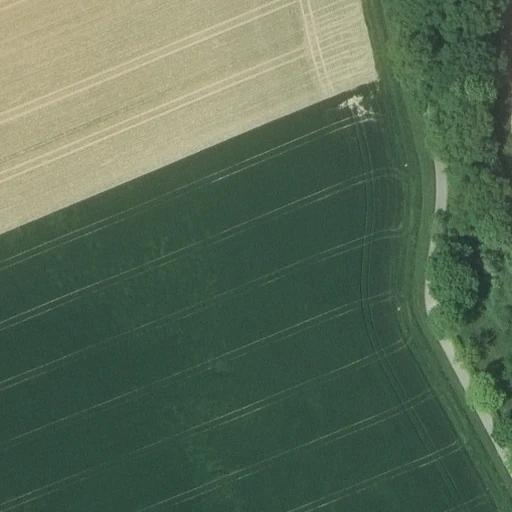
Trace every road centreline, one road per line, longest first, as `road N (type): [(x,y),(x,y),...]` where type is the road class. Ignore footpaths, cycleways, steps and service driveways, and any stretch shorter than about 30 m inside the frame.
road 1 (track): [(368,0),(409,157),(400,313),(505,511)]
road 2 (track): [(511,459),(438,313),(433,272),(444,223),(444,161),(407,0)]
road 3 (track): [(511,150),(503,123),(499,0)]
